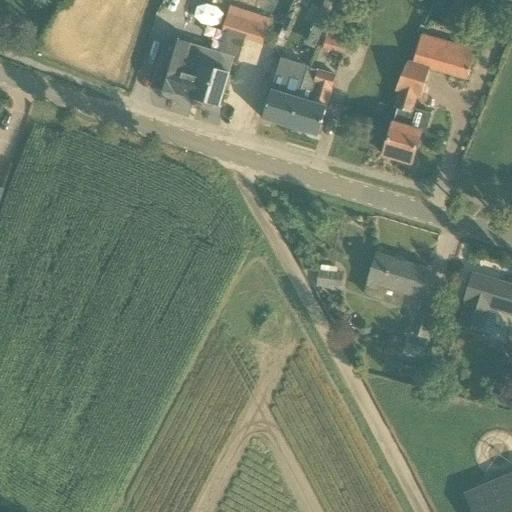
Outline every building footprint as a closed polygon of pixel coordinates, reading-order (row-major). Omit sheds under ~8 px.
[(221,31),(241,37),(262,44),(267,28),(226,15),(221,31)] [(346,44),(349,33),(330,28),(324,48),(343,54),(338,70),(358,76),(366,50),(346,44)] [(468,78),(477,50),(423,33),(414,62),(407,60),(398,90),(401,91),(396,108),(398,109),(394,123),(393,123),(383,156),(412,164),(421,132),(426,134),(432,114),(413,108),(416,96),(423,98),(432,68),(468,78)] [(153,86),(175,93),(175,92),(204,101),(205,104),(213,107),(216,105),(220,106),(229,74),(229,73),(234,58),(168,38),(153,86)] [(263,119),(291,127),(299,99),(308,67),(281,59),(272,90),(271,90),(263,119)] [(299,99),(291,127),(318,136),(327,107),(336,76),(308,67),(299,99)] [(422,299),(431,270),(377,254),(365,295),(402,306),(405,294),(422,299)] [(342,287),(344,273),(318,270),(316,283),(342,287)] [(511,342),(511,285),(473,274),(465,301),(467,301),(460,325),(483,332),(490,308),(498,310),(495,324),(510,328),(507,341),(511,342)] [(418,311),(411,334),(406,352),(426,358),(438,317),(418,311)] [(511,511),(511,472),(463,493),(471,511),(511,511)]
